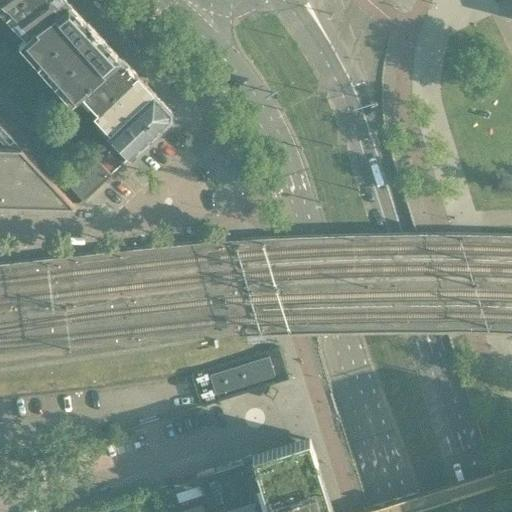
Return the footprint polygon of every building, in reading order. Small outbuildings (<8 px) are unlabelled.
[(66,0),(1,0),(35,36),(71,5),(66,0)] [(22,47),(39,65),(87,22),(71,5),(35,36),(22,47)] [(87,22),(39,65),(57,84),(105,40),(87,22)] [(105,40),(57,84),(76,103),(122,59),(105,40)] [(122,59),(76,103),(92,121),(96,118),(98,116),(118,97),(117,96),(139,76),(122,59)] [(98,116),(96,118),(110,132),(153,92),(139,76),(117,96),(118,97),(98,116)] [(153,92),(110,132),(108,134),(130,157),(171,118),(171,110),(153,92)] [(10,107),(37,136),(46,127),(19,99),(10,107)] [(0,203),(76,205),(79,203),(78,202),(68,202),(68,198),(36,164),(38,164),(21,146),(0,145),(0,203)] [(66,180),(83,199),(111,173),(93,155),(66,180)] [(215,394),(274,375),(268,356),(209,375),(215,394)] [(309,436),(252,454),(269,511),(333,511),(310,440),(309,436)] [(269,511),(252,454),(214,466),(228,511),(269,511)] [(153,511),(151,499),(101,511),(153,511)]
